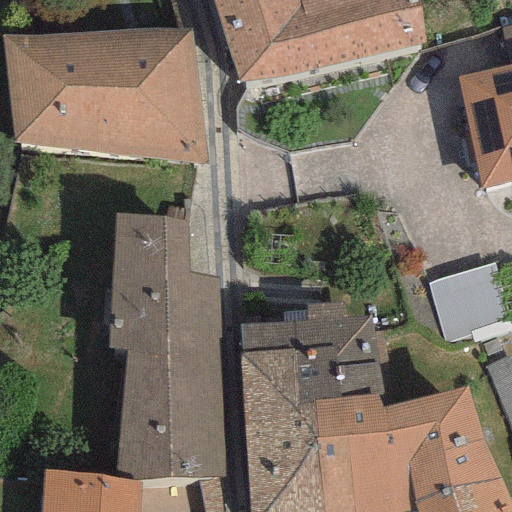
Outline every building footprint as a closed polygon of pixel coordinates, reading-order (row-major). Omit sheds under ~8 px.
[(211,0),(236,83),(424,46),(418,0),(211,0)] [(193,29),(6,37),(16,144),(212,159),(193,29)] [(511,72),(456,86),(479,201),(511,191),(511,72)] [(185,230),(113,222),(105,354),(123,360),(114,483),(221,481),(214,287),(189,282),(185,230)] [(491,271),(432,288),(447,342),(506,326),(491,271)] [(304,333),(290,333),(296,417),(309,414),(376,405),(386,404),(369,324),(342,327),(338,311),(304,313),(304,333)] [(290,333),(236,332),(248,511),(322,511),(309,414),(296,417),(290,333)] [(511,358),(485,369),(511,442),(511,358)] [(309,414),(322,511),(437,511),(499,490),(465,399),(379,420),(376,405),(309,414)] [(137,511),(137,488),(41,480),(39,511),(137,511)] [(507,511),(499,490),(437,511),(507,511)]
